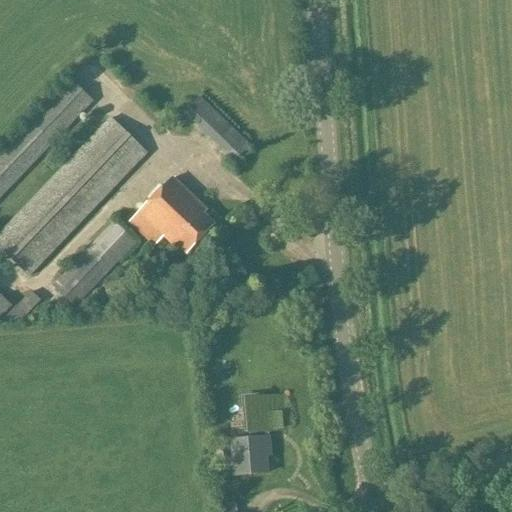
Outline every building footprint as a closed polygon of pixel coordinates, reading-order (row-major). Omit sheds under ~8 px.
[(0,201),(94,103),(71,81),(0,155),(0,201)] [(235,162),(250,146),(201,98),(184,115),(198,127),(235,162)] [(0,249),(30,278),(148,155),(111,119),(0,234),(0,249)] [(187,255),(215,226),(204,216),(207,212),(173,179),(130,224),(155,247),(164,238),(174,247),(177,245),(187,255)] [(76,309),(137,244),(115,223),(53,287),(76,309)] [(20,324),(41,302),(30,292),(3,320),(20,324)] [(0,297),(0,320),(12,308),(1,297),(0,297)] [(267,457),(271,457),(269,431),(288,429),(285,397),(247,400),(250,440),(232,442),(233,459),(223,460),(225,478),(269,474),(267,457)]
